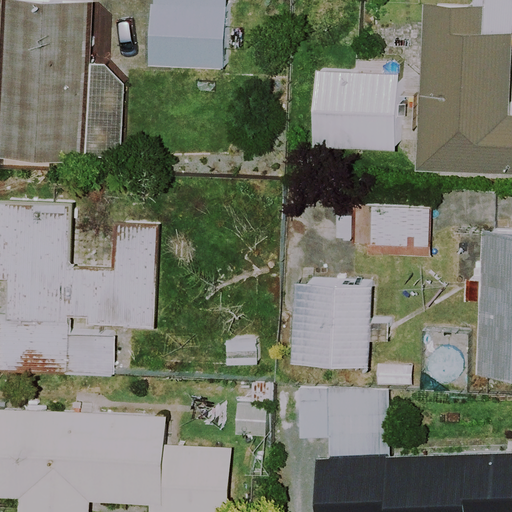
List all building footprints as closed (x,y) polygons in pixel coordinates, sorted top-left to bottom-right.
[(89,3),(3,0),(0,107),(0,155),(122,159),(124,64),(87,63),(89,3)] [(227,0),(163,0),(163,7),(149,6),(145,64),(223,69),(227,0)] [(511,0),(473,0),(473,6),(418,4),(418,26),(372,24),(370,70),(319,68),(316,143),(396,146),(397,125),(419,126),(418,170),(511,173),(511,104),(506,105),(509,37),(511,37),(511,0)] [(0,276),(5,277),(3,320),(0,319),(0,366),(113,374),(116,322),(152,324),(159,221),(121,218),(118,269),(72,266),(76,199),(0,194),(0,276)] [(428,255),(427,196),(366,197),(367,255),(428,255)] [(511,223),(483,222),(481,268),(462,267),(461,300),(479,302),(476,370),(511,371),(511,223)] [(374,287),(295,285),(293,360),(369,363),(369,339),(386,339),(387,321),(373,321),(374,287)] [(511,511),(511,448),(390,453),(388,382),(409,381),(408,364),(376,365),(377,385),(297,388),(299,434),(331,433),(332,454),(314,455),(316,511),(511,511)] [(273,405),(274,382),(251,381),(250,402),(235,401),(233,431),(261,433),(262,405),(273,405)] [(167,412),(0,402),(0,491),(24,492),(23,511),(93,511),(94,496),(153,499),(152,511),(227,511),(231,446),(166,443),(167,412)]
